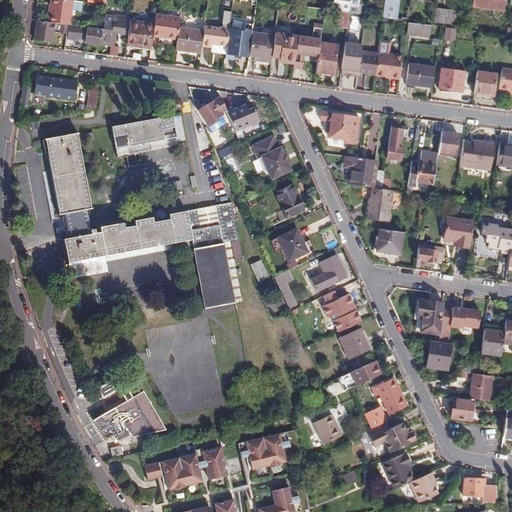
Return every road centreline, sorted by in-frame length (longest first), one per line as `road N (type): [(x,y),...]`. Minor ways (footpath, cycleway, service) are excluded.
road 1 (residential): [(0,213),(5,273),(54,408),(123,511)]
road 2 (residential): [(281,90),(15,53)]
road 3 (residential): [(511,465),(449,451),(367,273)]
road 4 (residential): [(511,121),(281,90)]
road 5 (residential): [(367,273),(281,90)]
road 6 (unknown): [(5,126),(32,142),(51,219),(47,232),(4,253)]
road 7 (residential): [(511,293),(367,273)]
